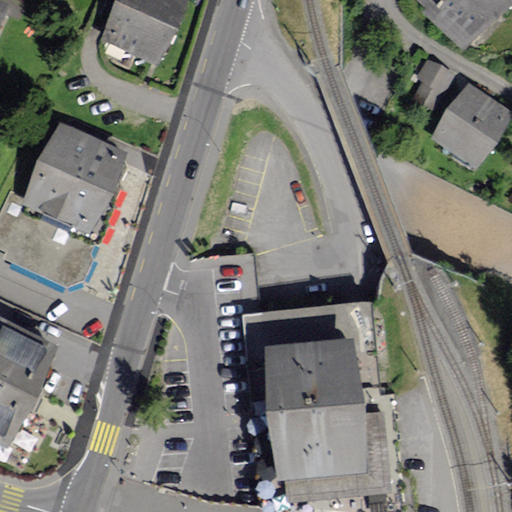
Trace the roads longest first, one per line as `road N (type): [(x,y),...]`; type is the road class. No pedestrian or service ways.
road 1 (secondary): [(78,511),(227,33)]
road 2 (unknown): [(162,247),(211,293),(225,324),(249,442),(241,497)]
road 3 (residential): [(227,33),(258,50),(299,96),(338,104),(362,66),(377,4)]
road 4 (unknown): [(338,104),(398,271)]
road 5 (residential): [(377,4),(448,59),(511,86)]
